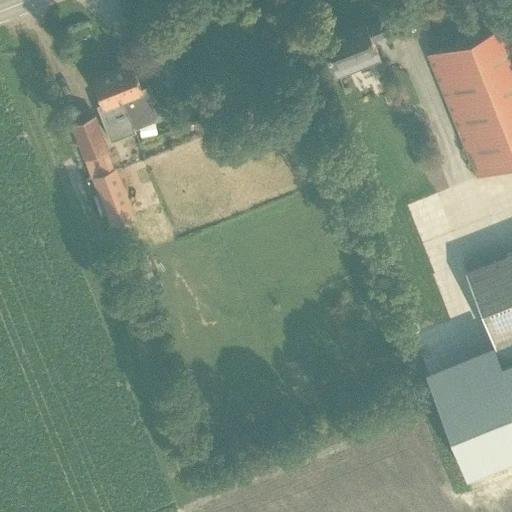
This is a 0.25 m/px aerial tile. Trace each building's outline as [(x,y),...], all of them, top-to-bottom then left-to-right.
[(385,17),(367,24),(366,20),(322,38),(334,68),(378,50),(374,40),(392,33),(385,17)] [(511,21),(430,54),(477,174),(511,160),(511,21)] [(113,72),(132,118),(141,114),(134,95),(143,91),(133,64),(113,72)] [(132,118),(113,72),(93,80),(103,107),(114,102),(122,122),(132,118)] [(133,122),(139,138),(157,131),(150,115),(133,122)] [(72,127),(84,156),(108,146),(97,118),(72,127)] [(117,166),(92,177),(111,224),(130,217),(135,215),(117,166)] [(496,346),(511,339),(511,249),(465,268),(496,346)] [(134,267),(140,281),(151,277),(145,262),(134,267)] [(493,342),(434,366),(477,476),(511,461),(511,350),(498,356),(493,342)] [(193,435),(200,452),(207,448),(200,432),(193,435)]
